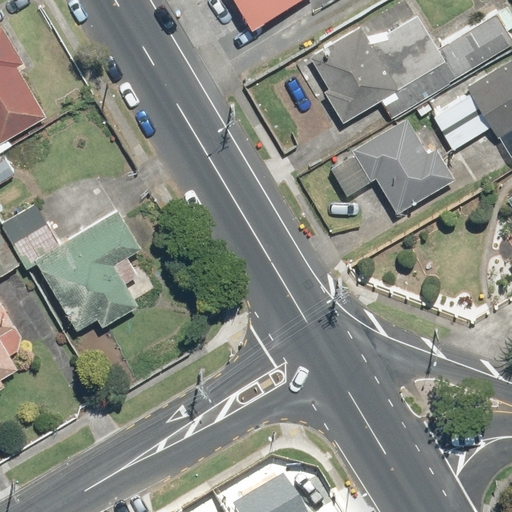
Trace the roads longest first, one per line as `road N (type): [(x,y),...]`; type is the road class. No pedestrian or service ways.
road 1 (secondary): [(314,328),(119,0)]
road 2 (residential): [(143,459),(186,408),(314,328)]
road 3 (residential): [(342,375),(196,446),(143,459)]
road 4 (residential): [(314,328),(407,345),(511,391)]
road 5 (secondary): [(414,500),(342,375)]
road 6 (residential): [(511,435),(495,435),(455,460),(414,500)]
